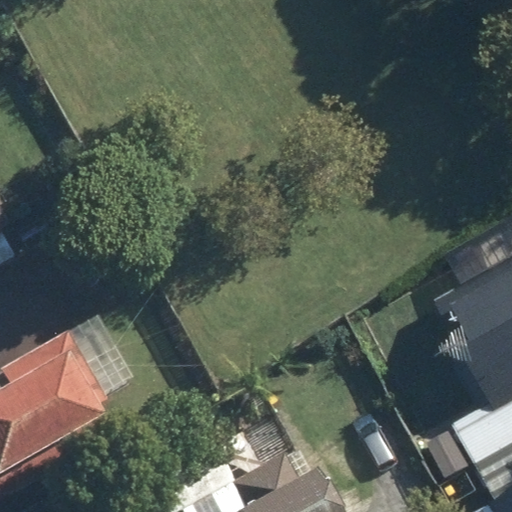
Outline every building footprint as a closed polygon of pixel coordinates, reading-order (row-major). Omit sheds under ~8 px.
[(0,265),(17,255),(8,238),(12,235),(0,214),(0,265)] [(511,415),(511,296),(458,326),(508,418),(511,415)] [(0,506),(118,438),(92,392),(100,388),(68,332),(2,370),(16,395),(0,404),(0,506)] [(434,447),(457,488),(483,472),(505,510),(501,511),(511,511),(511,421),(507,425),(499,410),(434,447)] [(190,511),(236,487),(214,449),(142,490),(154,511),(190,511)] [(345,511),(329,479),(261,511),(345,511)]
